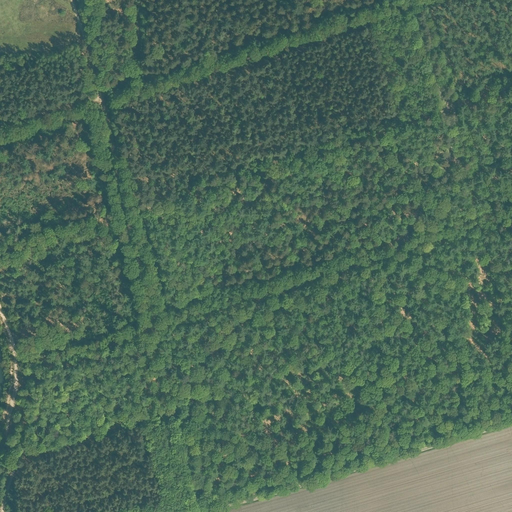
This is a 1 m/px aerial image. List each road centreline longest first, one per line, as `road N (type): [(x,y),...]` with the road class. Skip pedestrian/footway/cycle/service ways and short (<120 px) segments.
road 1 (tertiary): [(201,511),(187,425),(214,347),(280,289),(399,247),(452,149),(410,0)]
road 2 (track): [(0,129),(68,104),(102,101),(172,392)]
road 3 (track): [(511,420),(210,511)]
road 4 (track): [(454,139),(511,334)]
